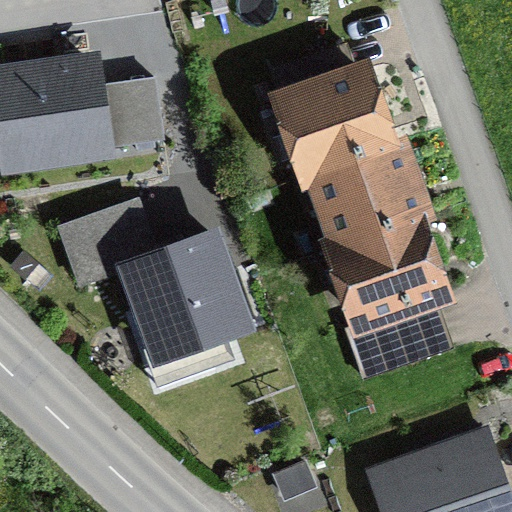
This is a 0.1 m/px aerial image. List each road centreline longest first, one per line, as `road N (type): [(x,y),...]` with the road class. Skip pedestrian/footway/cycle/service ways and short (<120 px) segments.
road 1 (residential): [(426,0),(511,258)]
road 2 (tertiary): [(159,511),(0,362)]
